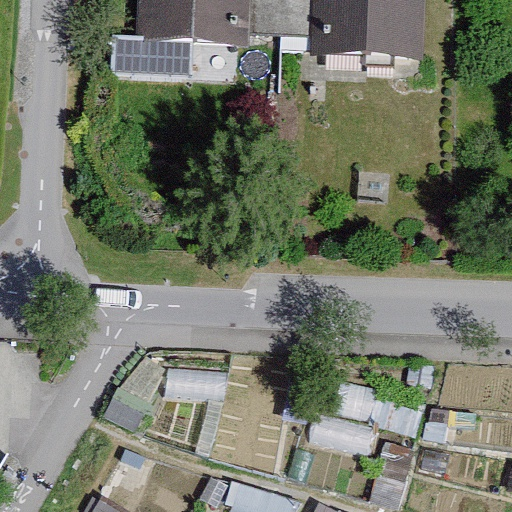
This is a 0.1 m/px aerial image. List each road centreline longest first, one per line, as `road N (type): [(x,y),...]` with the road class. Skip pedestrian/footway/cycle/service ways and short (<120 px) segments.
road 1 (residential): [(511,309),(164,297)]
road 2 (residential): [(34,288),(50,0)]
road 3 (residential): [(42,511),(164,297)]
road 4 (residential): [(164,297),(34,288)]
